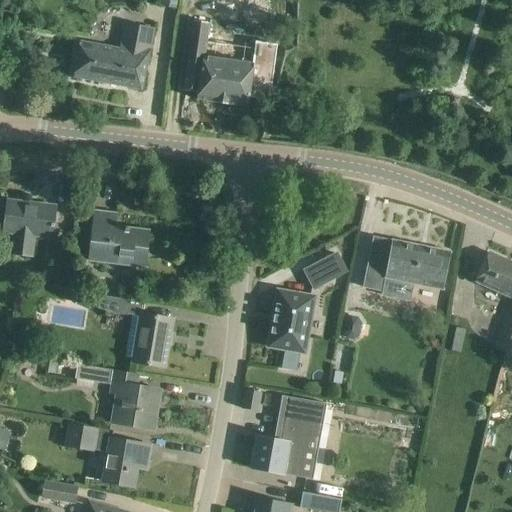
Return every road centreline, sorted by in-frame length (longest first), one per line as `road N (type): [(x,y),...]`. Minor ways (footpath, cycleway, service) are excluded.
road 1 (unclassified): [(205,511),(236,375),(256,154)]
road 2 (tertiary): [(511,232),(436,194),(333,164),(256,154)]
road 3 (tertiary): [(256,154),(0,131)]
